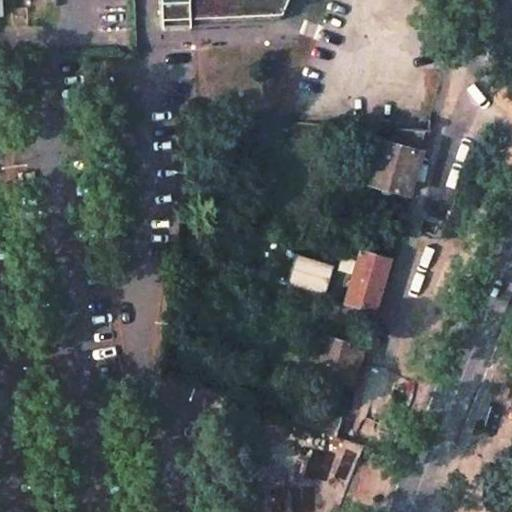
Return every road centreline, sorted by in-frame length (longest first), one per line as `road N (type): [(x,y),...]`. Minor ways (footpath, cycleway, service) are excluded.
road 1 (unclassified): [(511,231),(406,511)]
road 2 (residential): [(378,366),(466,99)]
